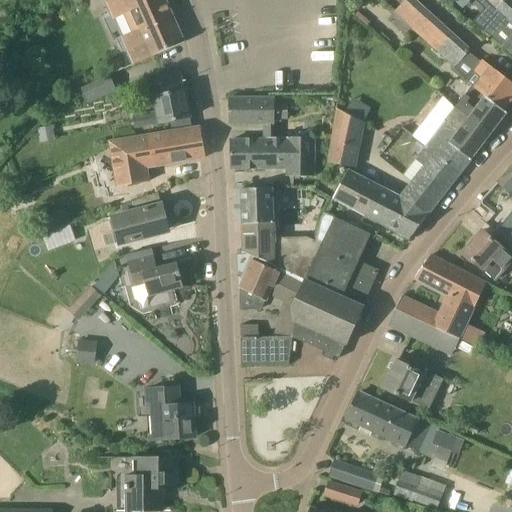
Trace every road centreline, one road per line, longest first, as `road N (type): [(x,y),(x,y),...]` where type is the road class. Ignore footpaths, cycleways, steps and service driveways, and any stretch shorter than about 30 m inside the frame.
road 1 (residential): [(238,487),(216,124),(189,0)]
road 2 (residential): [(238,487),(297,475),(404,272),(511,143)]
